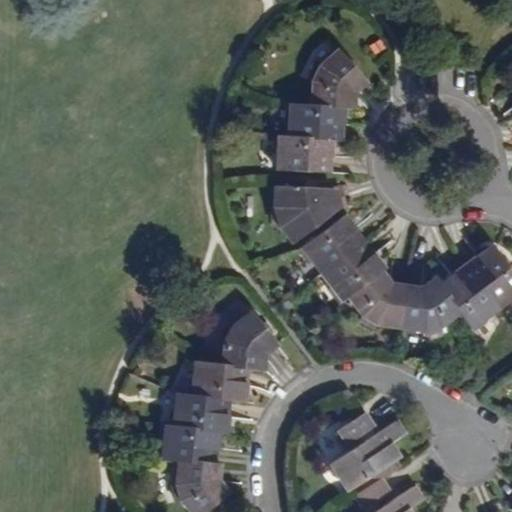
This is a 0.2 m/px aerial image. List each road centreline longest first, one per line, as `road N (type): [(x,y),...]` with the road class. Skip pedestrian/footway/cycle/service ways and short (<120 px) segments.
road 1 (residential): [(463,472),(448,409),(368,372),(311,389),(287,406),(273,453),(277,511)]
road 2 (residential): [(486,191),(497,153),(484,117),(451,96),(412,99),(382,126),(376,166),(383,185),(413,212)]
